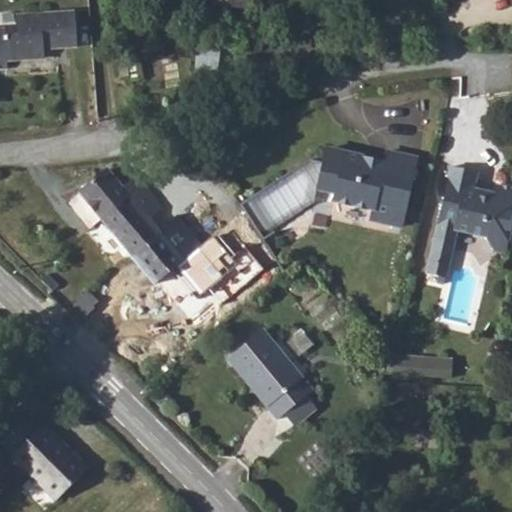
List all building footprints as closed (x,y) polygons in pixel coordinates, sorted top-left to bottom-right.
[(211,0),(211,6),(247,9),(247,0),(211,0)] [(5,29),(0,29),(0,68),(7,68),(7,61),(37,59),(37,55),(44,55),(43,49),(77,46),(74,12),(16,15),(17,36),(5,36),(5,29)] [(363,157),(326,148),(317,189),(336,193),(334,201),(373,209),(370,219),(390,224),(392,214),(403,217),(417,158),(386,152),(383,164),(362,160),(363,157)] [(511,186),(504,185),(501,197),(487,194),(488,191),(482,189),(486,173),(459,167),(443,237),(445,238),(462,242),(465,230),(493,236),(502,250),(511,244),(511,186)] [(177,216),(157,231),(143,213),(156,202),(137,178),(123,189),(107,171),(80,194),(174,303),(195,283),(178,263),(201,246),(177,216)] [(457,266),(438,262),(435,274),(455,278),(457,266)] [(99,300),(81,317),(92,329),(110,312),(99,300)] [(263,332),(229,360),(276,417),(310,390),(263,332)] [(392,373),(452,378),(454,358),(394,353),(392,373)] [(30,417),(4,442),(14,452),(12,454),(58,501),(88,472),(69,453),(66,451),(42,426),(40,427),(30,417)]
